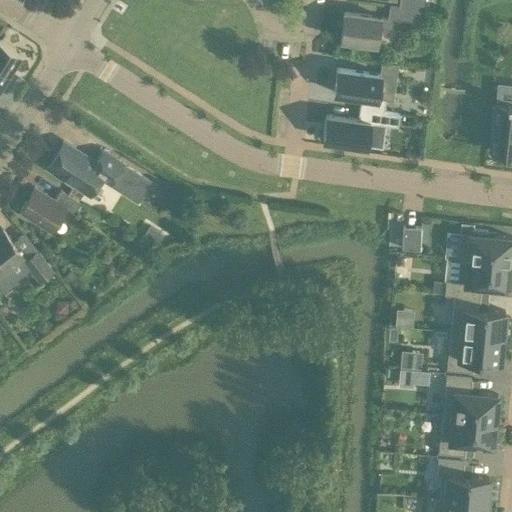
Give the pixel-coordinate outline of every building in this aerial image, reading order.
[(399,0),(398,7),(424,10),(425,0),(399,0)] [(398,7),(389,5),(388,17),(343,12),(340,39),(377,43),(379,27),(392,29),(394,19),(422,22),(424,10),(398,7)] [(511,38),(511,20),(505,19),(501,37),(511,38)] [(0,66),(9,72),(21,53),(0,39),(0,66)] [(0,85),(9,72),(0,66),(0,85)] [(337,67),(333,91),(361,95),(359,107),(383,110),(385,99),(377,97),(380,74),(337,67)] [(494,120),(491,150),(511,151),(511,103),(496,102),(495,106),(492,106),(491,119),(494,120)] [(326,114),(322,138),(366,144),(369,120),(381,122),(396,124),(398,112),(383,110),(359,107),(357,119),(326,114)] [(96,162),(66,143),(50,169),(90,195),(101,178),(144,206),(157,185),(103,151),(96,162)] [(51,231),(65,208),(74,213),(80,203),(60,190),(54,200),(34,187),(19,211),(51,231)] [(402,225),(401,247),(418,248),(419,226),(402,225)] [(458,256),(462,256),(509,260),(511,236),(486,233),(486,229),(471,228),(471,232),(460,231),(458,256)] [(52,270),(36,249),(24,258),(3,230),(0,232),(0,286),(3,290),(16,280),(15,278),(28,267),(39,281),(52,270)] [(444,292),(454,293),(478,295),(479,281),(507,283),(507,282),(509,282),(511,264),(509,264),(509,260),(462,256),(459,279),(446,278),(444,292)] [(478,295),(454,293),(451,330),(501,335),(503,335),(504,317),(502,317),(503,311),(477,309),(478,295)] [(501,352),(503,335),(501,335),(451,330),(448,367),(471,369),(473,356),(498,358),(499,352),(501,352)] [(404,347),(404,364),(425,364),(426,348),(404,347)] [(427,369),(412,368),(411,381),(426,382),(427,369)] [(446,375),(442,414),(493,418),(496,391),(470,389),(471,377),(446,375)] [(493,418),(442,414),(439,450),(464,452),(465,440),(491,442),(492,440),(493,440),(495,418),(493,418)] [(484,501),(486,502),(488,482),(486,482),(487,476),(462,473),(463,461),(437,459),(436,473),(442,474),(440,497),(484,501)] [(485,511),(486,502),(484,501),(440,497),(434,497),(432,511),(485,511)]
